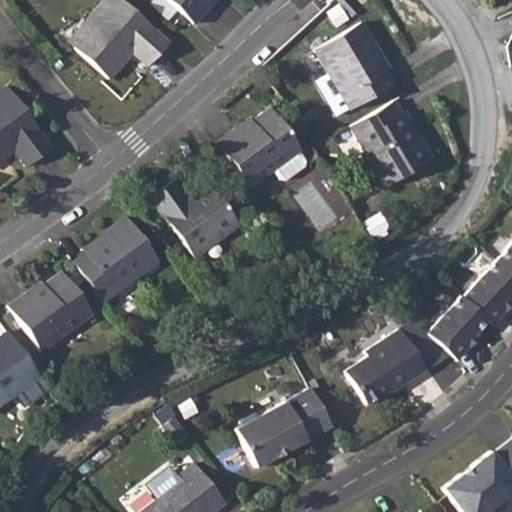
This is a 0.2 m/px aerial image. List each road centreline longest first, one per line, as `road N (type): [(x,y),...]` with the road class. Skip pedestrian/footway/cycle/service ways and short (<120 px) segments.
road 1 (residential): [(27,511),(44,478),(100,421),(374,285),(464,212),(481,177),(489,119),(463,24),(441,0)]
road 2 (residential): [(315,511),(459,426),(511,367)]
road 3 (residential): [(110,163),(284,0)]
road 4 (residential): [(110,163),(0,34)]
road 5 (residential): [(0,245),(110,163)]
